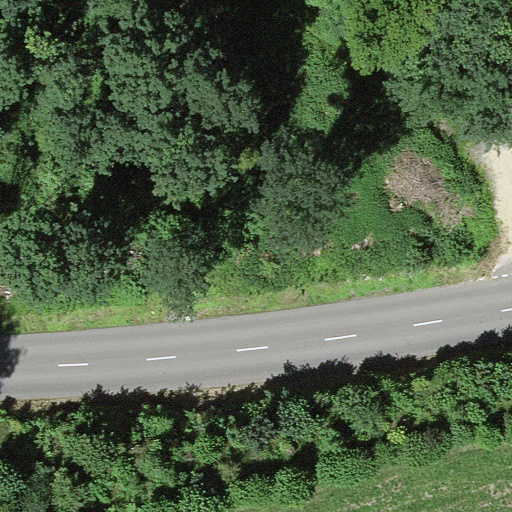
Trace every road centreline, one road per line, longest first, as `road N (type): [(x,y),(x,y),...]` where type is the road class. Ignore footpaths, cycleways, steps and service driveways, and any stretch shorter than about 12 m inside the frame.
road 1 (tertiary): [(511,310),(207,354),(0,368)]
road 2 (track): [(511,183),(416,81),(293,0)]
